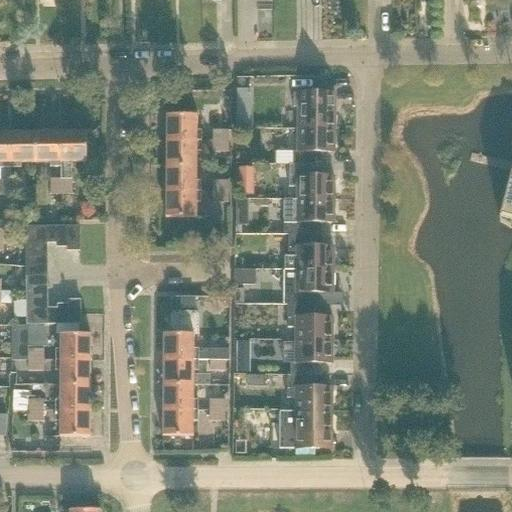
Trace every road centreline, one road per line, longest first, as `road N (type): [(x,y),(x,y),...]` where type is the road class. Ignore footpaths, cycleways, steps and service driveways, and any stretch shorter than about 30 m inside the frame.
road 1 (residential): [(367,478),(372,59)]
road 2 (residential): [(133,478),(116,274),(116,68)]
road 3 (residential): [(116,68),(372,59)]
road 4 (unclassified): [(133,478),(367,478)]
road 5 (unclassified): [(367,478),(511,477)]
road 6 (residential): [(372,59),(511,55)]
road 7 (unclassified): [(0,479),(133,478)]
